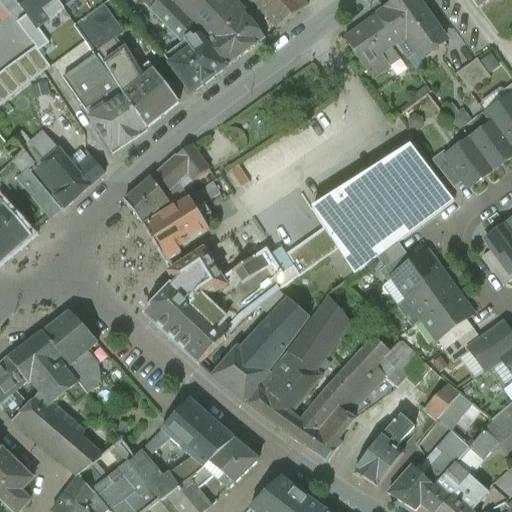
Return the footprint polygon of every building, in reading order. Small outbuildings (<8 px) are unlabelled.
[(138,0),(150,11),(161,0),(138,0)] [(193,27),(172,4),(167,0),(161,0),(150,11),(182,44),(184,43),(190,50),(195,47),(191,42),(199,36),(193,27)] [(236,6),(230,0),(177,0),(172,4),(193,27),(199,36),(206,44),(245,15),(238,5),(236,6)] [(301,0),(250,0),(277,31),(308,7),(301,0)] [(444,40),(415,0),(400,0),(386,10),(386,11),(376,19),(396,46),(407,62),(426,48),(432,50),(444,40)] [(469,0),(476,9),(488,0),(469,0)] [(104,7),(74,29),(95,57),(101,66),(123,50),(116,40),(124,34),(104,7)] [(245,15),(206,44),(225,70),(264,40),(245,15)] [(376,18),(344,40),(365,68),(382,56),(396,46),(376,19),(376,18)] [(190,50),(182,57),(177,49),(164,59),(191,95),(225,70),(206,44),(199,36),(191,42),(195,47),(190,50)] [(37,47),(0,76),(0,105),(52,65),(37,47)] [(139,72),(125,48),(123,50),(101,66),(118,90),(123,96),(153,72),(149,65),(139,72)] [(382,56),(365,68),(372,80),(390,68),(382,56)] [(86,113),(118,90),(101,66),(95,57),(62,80),(86,113)] [(477,60),(456,75),(470,95),(491,80),(477,60)] [(153,72),(123,96),(147,132),(178,105),(153,72)] [(86,113),(89,118),(123,96),(118,90),(86,113)] [(147,132),(123,96),(89,118),(87,120),(111,156),(147,132)] [(509,101),(486,117),(493,126),(493,125),(509,147),(510,147),(511,145),(511,101),(510,100),(509,101)] [(509,147),(493,125),(493,126),(470,142),(492,173),(511,158),(511,149),(510,147),(509,147)] [(24,153),(14,140),(6,147),(7,147),(4,150),(13,162),(24,153)] [(50,142),(30,160),(35,167),(31,171),(33,173),(58,151),(50,142)] [(447,158),(446,159),(464,183),(469,190),(492,173),(470,142),(447,158)] [(192,147),(176,158),(188,176),(193,183),(209,172),(192,147)] [(411,148),(322,205),(344,233),(367,268),(398,245),(454,204),(411,148)] [(74,161),(70,165),(58,151),(33,173),(64,211),(104,175),(90,157),(79,167),(74,161)] [(24,153),(13,162),(24,176),(29,172),(29,173),(31,171),(35,167),(30,160),(24,153)] [(464,183),(446,159),(447,158),(444,153),(431,162),(454,190),(464,183)] [(176,158),(175,158),(170,163),(183,180),(188,176),(176,158)] [(170,163),(151,180),(164,198),(183,180),(170,163)] [(238,168),(229,174),(241,190),(250,184),(238,168)] [(29,173),(29,172),(24,176),(18,181),(51,221),(61,212),(29,173)] [(151,180),(138,193),(137,192),(124,203),(142,227),(142,226),(143,227),(157,219),(155,215),(170,206),(164,198),(151,180)] [(189,201),(164,215),(163,215),(157,219),(143,227),(165,265),(180,255),(178,251),(209,232),(189,201)] [(0,264),(31,238),(1,203),(0,203),(0,264)] [(344,233),(322,205),(312,211),(324,231),(325,231),(330,238),(344,233)] [(511,233),(507,226),(487,241),(494,251),(511,275),(511,274),(511,233)] [(280,262),(266,272),(279,292),(338,251),(330,238),(325,231),(324,231),(280,262)] [(367,268),(344,233),(330,238),(338,251),(339,253),(355,276),(365,268),(366,269),(367,268)] [(263,237),(249,247),(263,266),(262,266),(266,272),(280,262),(263,237)] [(398,245),(378,260),(384,270),(385,270),(406,255),(398,245)] [(223,246),(203,260),(213,275),(233,262),(230,257),(223,246)] [(511,274),(511,275),(494,251),(483,259),(503,288),(511,282),(511,274)] [(233,262),(213,275),(203,260),(199,262),(197,258),(171,275),(175,282),(175,283),(192,298),(196,294),(225,275),(243,263),(237,253),(230,257),(233,262)] [(413,265),(391,280),(392,281),(407,301),(442,275),(427,254),(413,265)] [(406,255),(385,270),(384,270),(379,273),(387,284),(392,281),(391,280),(413,265),(406,255)] [(233,287),(213,301),(205,310),(230,334),(243,321),(279,293),(279,292),(266,272),(262,266),(233,287)] [(213,301),(233,287),(225,275),(196,294),(192,298),(205,310),(213,301)] [(407,301),(397,308),(412,329),(422,322),(458,296),(442,275),(407,301)] [(192,298),(175,283),(143,315),(199,367),(230,334),(205,310),(192,298)] [(458,296),(422,322),(437,343),(466,322),(473,317),(458,296)] [(328,299),(289,354),(316,374),(350,325),(328,299)] [(309,320),(287,301),(249,342),(277,364),(309,320)] [(70,315),(42,335),(62,359),(62,360),(70,370),(87,354),(98,345),(70,315)] [(466,322),(437,343),(444,353),(473,332),(466,322)] [(482,343),(469,352),(470,353),(485,373),(501,361),(500,361),(511,352),(511,339),(504,327),(482,343)] [(473,332),(444,353),(453,365),(470,353),(469,352),(482,343),(473,332)] [(42,335),(9,361),(29,385),(31,384),(39,396),(50,409),(53,407),(66,396),(79,386),(67,372),(59,362),(62,360),(62,359),(42,335)] [(374,340),(301,422),(292,416),(279,432),(290,440),(307,451),(318,437),(317,436),(328,420),(337,409),(359,385),(361,386),(375,371),(390,355),(374,340)] [(249,342),(240,351),(237,348),(211,379),(244,405),(277,364),(249,342)] [(422,364),(401,344),(392,352),(392,353),(390,355),(375,371),(386,381),(397,390),(422,364)] [(511,352),(500,361),(501,361),(511,376),(511,352)] [(70,370),(67,372),(79,386),(87,397),(101,386),(98,367),(87,354),(70,370)] [(316,374),(289,354),(246,407),(279,432),(292,416),(321,378),(316,374)] [(9,361),(0,368),(0,408),(27,385),(28,386),(29,385),(9,361)] [(422,364),(406,382),(424,398),(440,380),(422,364)] [(375,371),(361,386),(359,385),(337,409),(339,411),(347,417),(353,413),(386,381),(375,371)] [(79,386),(66,396),(75,407),(88,397),(87,397),(79,386)] [(447,387),(424,412),(437,422),(460,397),(447,387)] [(24,395),(3,413),(12,425),(32,403),(24,395)] [(50,409),(39,396),(32,403),(12,425),(76,479),(77,478),(96,463),(83,451),(84,434),(53,407),(50,409)] [(460,397),(437,422),(448,431),(469,405),(460,397)] [(189,403),(161,433),(170,440),(192,460),(204,470),(209,465),(234,442),(189,403)] [(318,437),(307,451),(328,465),(342,446),(338,442),(354,422),(347,417),(339,411),(318,437)] [(511,416),(507,411),(492,423),(492,424),(484,433),(496,444),(502,442),(511,433),(511,416)] [(401,418),(381,439),(395,450),(414,430),(401,418)] [(161,433),(141,453),(147,460),(170,440),(161,433)] [(484,433),(469,451),(479,461),(481,462),(496,444),(484,433)] [(469,451),(451,435),(437,451),(443,456),(455,466),(469,451)] [(395,450),(381,439),(354,476),(378,489),(403,456),(395,450)] [(234,442),(209,465),(225,478),(235,486),(259,463),(234,442)] [(96,463),(77,478),(85,486),(105,510),(106,511),(148,511),(161,503),(129,465),(135,461),(134,460),(122,443),(96,463)] [(33,482),(0,449),(0,501),(10,511),(21,511),(30,503),(21,494),(33,482)] [(434,490),(420,506),(425,511),(438,511),(469,478),(470,478),(480,467),(476,464),(479,461),(469,451),(455,466),(439,485),(434,490)] [(443,456),(437,451),(421,469),(427,474),(443,456)] [(147,460),(141,453),(134,460),(135,461),(129,465),(161,503),(167,500),(180,490),(170,476),(164,480),(147,460)] [(443,456),(427,474),(439,485),(455,466),(443,456)] [(192,460),(170,476),(180,490),(190,483),(196,479),(196,478),(204,470),(192,460)] [(421,469),(416,464),(412,469),(434,490),(439,485),(427,474),(421,469)] [(204,470),(196,478),(196,479),(190,483),(198,492),(219,473),(209,465),(204,470)] [(434,490),(412,469),(388,496),(413,511),(415,511),(420,506),(434,490)] [(235,486),(225,478),(219,484),(229,492),(235,486)] [(469,478),(438,511),(471,511),(488,494),(470,478),(469,478)] [(85,486),(78,480),(65,497),(83,511),(103,511),(105,510),(85,486)] [(322,511),(280,480),(250,511),(322,511)] [(180,490),(167,500),(176,511),(208,511),(212,509),(198,492),(190,483),(180,490)] [(83,511),(65,497),(53,511),(83,511)]
